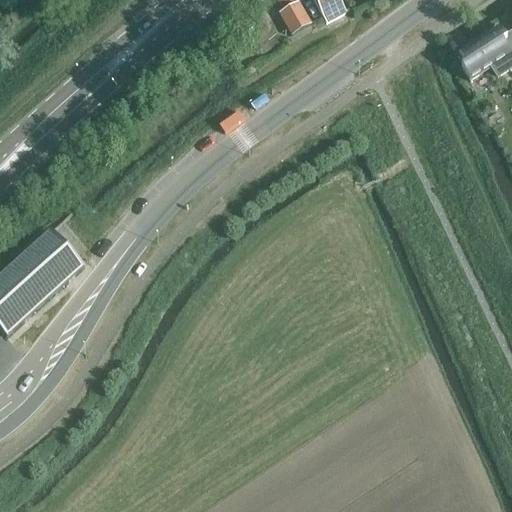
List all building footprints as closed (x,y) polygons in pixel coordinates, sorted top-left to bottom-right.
[(312,0),(328,26),(347,15),(338,0),(312,0)] [(293,39),(312,28),(299,5),(280,16),(293,39)] [(239,34),(246,41),(259,27),(254,21),(239,34)] [(511,34),(505,39),(499,29),(459,55),(466,66),(461,69),(470,83),(492,69),(498,79),(511,70),(511,34)] [(67,224),(55,229),(63,245),(75,240),(67,224)] [(51,234),(0,280),(0,331),(8,339),(8,340),(85,271),(51,234)]
